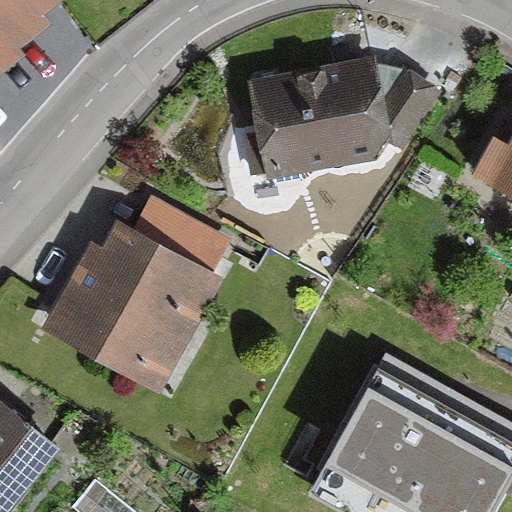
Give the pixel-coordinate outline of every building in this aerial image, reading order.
[(0,0),(0,26),(33,0),(0,0)] [(377,133),(394,144),(429,92),(399,71),(389,86),(371,82),(368,64),(250,87),(259,133),(241,136),(248,172),(266,168),(268,169),(270,181),(295,176),(293,163),(365,151),(377,133)] [(511,132),(501,126),(493,140),(491,139),(471,173),(511,196),(511,132)] [(81,267),(62,302),(50,324),(95,349),(108,346),(131,359),(141,356),(167,309),(172,311),(175,305),(186,310),(220,248),(142,205),(141,206),(199,238),(183,269),(124,236),(113,256),(103,249),(95,252),(87,266),(81,267)] [(495,511),(511,481),(511,424),(387,356),(312,493),(346,511),(495,511)] [(0,500),(46,444),(0,407),(0,500)] [(67,507),(73,511),(127,511),(88,481),(67,507)]
